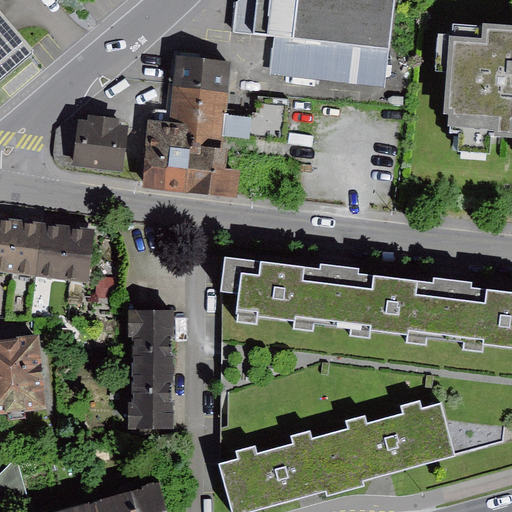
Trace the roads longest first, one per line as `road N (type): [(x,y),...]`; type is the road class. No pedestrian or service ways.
road 1 (primary): [(0,185),(511,252)]
road 2 (residential): [(90,72),(0,154)]
